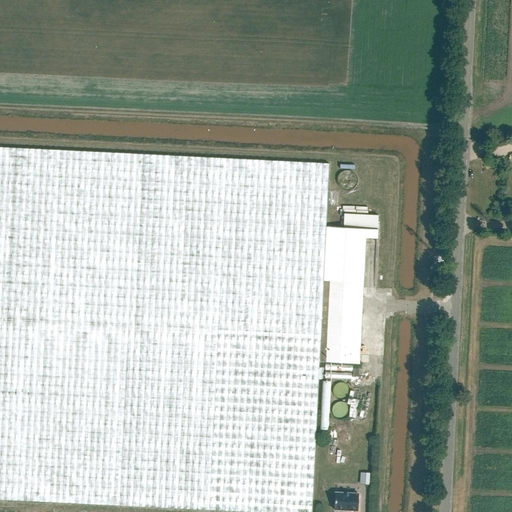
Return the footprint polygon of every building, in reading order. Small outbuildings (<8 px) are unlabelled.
[(323,281),(326,227),(329,164),(0,147),(0,499),(254,511),(311,511),(318,379),(322,379),(323,368),(319,368),(319,362),(323,281)] [(343,227),(378,229),(378,216),(344,214),(343,227)] [(323,281),(319,362),(359,364),(365,238),(377,239),(378,229),(343,227),(326,227),(323,281)] [(329,427),(330,380),(322,379),(322,426),(329,427)] [(350,403),(348,417),(364,419),(367,386),(350,384),(348,403),(350,403)] [(361,473),(361,482),(371,483),(371,473),(361,473)] [(357,511),(358,494),(335,493),(334,510),(357,511)]
